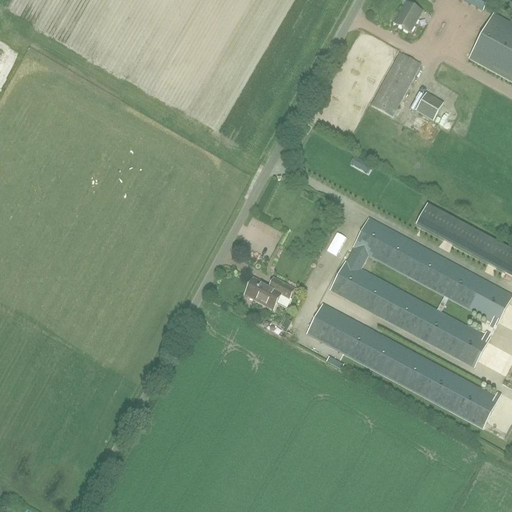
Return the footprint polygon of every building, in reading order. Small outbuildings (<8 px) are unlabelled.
[(489,2),(486,0),(460,0),(483,12),(489,2)] [(410,34),(422,12),(407,3),(401,13),(402,13),(396,25),(402,29),(410,34)] [(511,83),(511,25),(494,16),(469,60),(511,83)] [(393,118),(421,65),(400,54),(371,107),(393,118)] [(443,104),(425,94),(416,112),(434,121),(443,104)] [(422,211),(416,226),(446,240),(442,249),(452,254),(455,247),(485,261),(495,259),(485,255),(484,247),(485,246),(484,237),(477,238),(476,232),(459,224),(458,221),(440,223),(444,215),(432,210),(422,211)] [(474,370),(490,340),(441,314),(448,300),(497,326),(511,298),(511,296),(369,220),(354,249),(355,249),(347,263),(346,263),(330,292),(474,370)] [(315,261),(325,260),(325,248),(315,249),(315,261)] [(274,311),(278,303),(281,296),(289,300),(294,290),(275,280),(270,289),(254,280),(245,296),(274,311)] [(495,399),(323,306),(307,335),(483,429),(501,396),(498,394),(495,399)] [(480,362),(487,366),(493,356),(486,352),(480,362)]
